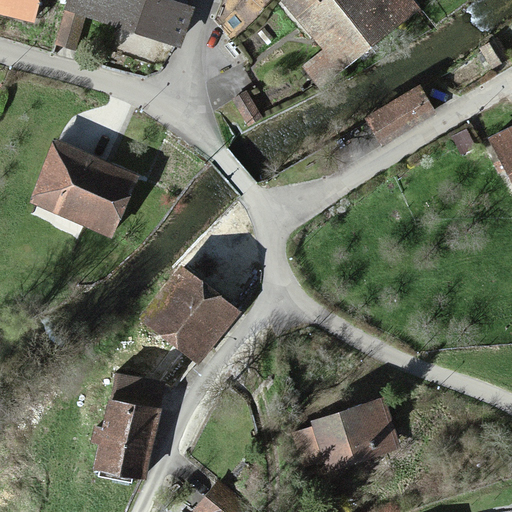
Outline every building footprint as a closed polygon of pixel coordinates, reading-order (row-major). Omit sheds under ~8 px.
[(0,0),(0,12),(31,19),(35,0),(0,0)] [(67,0),(54,45),(74,51),(85,15),(180,41),(189,9),(184,7),(185,0),(67,0)] [(285,0),(282,3),(335,73),(416,12),(407,0),(285,0)] [(369,119),(384,144),(433,115),(419,90),(369,119)] [(246,97),(234,104),(248,128),(261,120),(246,97)] [(63,119),(30,204),(58,214),(51,234),(80,245),(87,225),(113,235),(136,177),(95,161),(105,135),(63,119)] [(511,128),(489,142),(511,180),(511,128)] [(223,216),(196,248),(219,267),(245,235),(223,216)] [(175,272),(140,319),(195,360),(230,313),(175,272)] [(104,380),(87,468),(145,480),(163,392),(104,380)] [(382,402),(310,424),(323,469),(396,448),(382,402)] [(219,480),(192,511),(229,511),(241,498),(219,480)]
